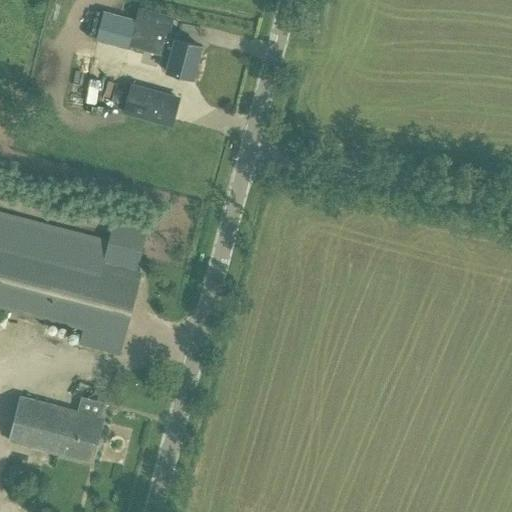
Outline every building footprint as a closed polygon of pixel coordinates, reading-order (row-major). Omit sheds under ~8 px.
[(103,11),(96,39),(130,48),(131,46),(168,56),(164,70),(166,70),(193,78),(197,62),(201,46),(175,39),(174,39),(167,37),(172,18),(145,10),(143,23),(137,22),(137,21),(103,11)] [(132,86),(125,112),(171,125),(178,99),(132,86)] [(0,305),(84,328),(80,343),(119,353),(138,283),(141,272),(136,270),(148,226),(114,217),(113,222),(108,240),(0,211),(0,305)] [(8,313),(0,342),(38,352),(46,323),(8,313)] [(21,395),(10,439),(90,462),(103,418),(21,395)]
